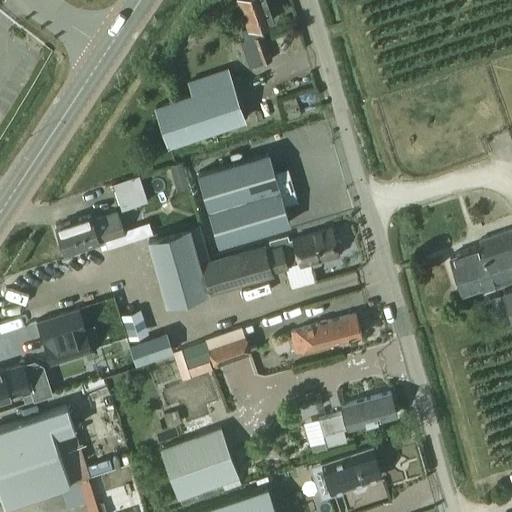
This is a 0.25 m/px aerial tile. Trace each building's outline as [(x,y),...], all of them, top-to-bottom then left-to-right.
[(241,42),(247,58),(250,68),(273,60),(260,25),(274,20),(266,0),(238,0),(249,28),(242,30),(246,40),(241,42)] [(232,81),(156,106),(169,144),(245,119),(232,81)] [(296,95),(281,100),(287,119),(303,113),(296,95)] [(269,152),(199,173),(210,208),(293,183),(288,167),(275,171),(269,152)] [(139,174),(112,183),(121,210),(148,201),(139,174)] [(293,183),(210,208),(220,243),(290,223),(284,204),(298,200),(293,183)] [(90,215),(56,226),(65,252),(99,241),(103,239),(106,249),(128,242),(118,212),(92,220),(90,215)] [(200,223),(148,238),(149,242),(166,303),(209,290),(201,261),(210,259),(200,223)] [(210,259),(201,261),(209,290),(272,272),(272,270),(288,266),(287,261),(299,258),(300,261),(301,265),(310,263),(311,264),(313,265),(320,263),(321,260),(321,259),(340,254),(340,252),(341,251),(342,249),(340,241),(338,240),(336,241),(333,228),(293,239),(289,240),(288,235),(268,240),(270,245),(265,247),(265,243),(210,259)] [(464,294),(482,288),(483,292),(511,282),(511,286),(501,290),(511,321),(511,229),(480,240),(482,245),(450,255),(464,294)] [(39,319),(44,336),(52,361),(91,349),(82,324),(77,307),(39,319)] [(308,350),(362,335),(357,313),(302,327),(302,328),(290,331),(296,352),(308,349),(308,350)] [(206,342),(208,347),(214,366),(252,353),(243,329),(206,342)] [(138,364),(168,354),(163,339),(133,350),(138,364)] [(263,369),(295,357),(288,341),(256,353),(263,369)] [(0,398),(10,395),(10,394),(30,387),(22,364),(3,370),(3,369),(0,370),(0,398)] [(343,412),(318,419),(323,435),(325,441),(326,446),(346,441),(343,429),(397,414),(391,391),(342,405),(343,412)] [(74,427),(67,403),(0,425),(0,488),(5,505),(70,483),(54,434),(74,427)] [(221,425),(160,447),(182,505),(241,484),(238,477),(239,476),(221,425)] [(371,446),(321,463),(331,494),(352,487),(352,489),(357,491),(365,488),(367,483),(367,482),(382,477),(371,446)] [(88,471),(110,468),(109,460),(87,462),(88,471)] [(275,511),(266,485),(186,511),(275,511)]
